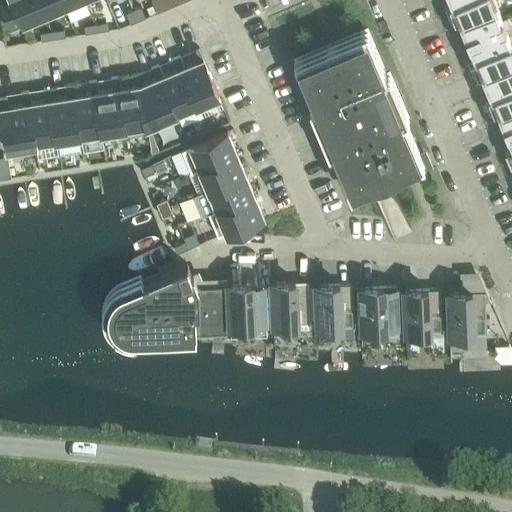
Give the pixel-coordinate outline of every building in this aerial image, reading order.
[(2,0),(1,0),(12,26),(45,13),(39,0),(2,0)] [(62,0),(39,0),(45,13),(64,4),(62,0)] [(62,0),(64,4),(66,9),(70,20),(91,11),(86,0),(85,0),(62,0)] [(511,39),(510,35),(507,27),(501,15),(495,0),(449,0),(463,32),(465,31),(458,34),(461,42),(461,43),(469,40),(467,41),(471,51),(480,71),(488,91),(488,92),(496,110),(501,121),(503,120),(503,121),(496,124),(499,132),(505,130),(511,147),(511,39)] [(139,3),(132,6),(138,19),(145,16),(139,3)] [(132,6),(125,9),(130,23),(138,19),(132,6)] [(107,14),(95,16),(97,30),(107,29),(109,28),(107,14)] [(95,16),(83,18),(85,32),(97,30),(95,16)] [(63,21),(51,23),(53,37),(65,35),(63,21)] [(51,23),(39,25),(41,39),(53,37),(51,23)] [(421,157),(419,151),(405,117),(400,119),(397,112),(405,109),(393,80),(385,84),(382,76),(387,74),(370,36),(363,39),(360,32),(335,42),(329,44),(301,56),(304,63),(296,67),(313,105),(318,103),(321,111),(313,114),(325,143),(333,139),(336,147),(331,149),(347,188),(355,184),(358,192),(371,186),(372,186),(390,178),(391,178),(392,177),(416,167),(414,162),(416,162),(415,159),(421,157)] [(195,60),(184,65),(201,106),(219,98),(221,98),(203,57),(199,46),(191,49),(195,60)] [(176,68),(163,74),(180,115),(201,106),(184,65),(180,54),(172,57),(176,68)] [(142,82),(140,83),(149,128),(151,127),(180,115),(163,74),(159,63),(151,66),(155,77),(142,82)] [(112,88),(98,90),(105,134),(128,130),(121,86),(119,75),(110,76),(112,88)] [(90,91),(76,93),(83,137),(105,134),(98,90),(96,78),(88,80),(90,91)] [(67,95),(53,97),(60,141),(83,137),(76,93),(74,82),(66,83),(67,95)] [(140,83),(121,86),(128,130),(146,127),(147,128),(149,128),(140,83)] [(45,98),(31,101),(38,144),(60,141),(53,97),(51,85),(43,87),(45,98)] [(6,93),(0,94),(0,117),(5,117),(6,123),(4,124),(8,149),(38,144),(31,101),(29,89),(20,90),(22,102),(8,104),(6,93)] [(151,127),(149,128),(153,153),(161,150),(161,149),(151,127)] [(191,145),(182,149),(191,170),(200,166),(236,151),(227,130),(192,145),(191,145)] [(236,151),(200,166),(209,187),(204,189),(204,190),(245,172),(236,151)] [(11,153),(0,153),(0,173),(13,172),(11,153)] [(153,161),(141,166),(144,173),(156,168),(153,161)] [(245,172),(204,190),(213,210),(208,212),(209,213),(254,194),(245,172)] [(254,194),(209,213),(218,234),(263,215),(254,194)] [(167,196),(156,201),(159,209),(170,204),(167,196)] [(170,204),(159,209),(162,216),(174,211),(170,204)] [(185,239),(174,244),(177,252),(188,247),(185,239)] [(114,305),(112,312),(113,319),(116,325),(121,330),(127,333),(134,334),(134,339),(167,338),(166,331),(194,330),(194,331),(230,330),(230,325),(228,283),(198,284),(193,273),(192,274),(187,263),(142,282),(144,286),(125,294),(118,299),(114,305)] [(308,279),(271,281),(272,297),(273,308),(273,318),(273,323),(310,322),(310,318),(309,285),(308,279)] [(264,281),(228,283),(230,325),(266,324),(266,318),(265,298),(264,281)] [(317,318),(317,326),(354,325),(352,282),(315,284),(315,285),(316,295),(317,318)] [(315,285),(309,285),(310,318),(314,318),(317,318),(316,295),(315,285)] [(361,329),(398,327),(396,285),(360,286),(361,329)] [(405,331),(442,330),(441,294),(441,287),(404,289),(405,331)] [(485,290),(448,291),(448,293),(448,307),(449,329),(450,334),(486,332),(485,290)] [(448,293),(441,294),(442,330),(449,329),(448,307),(448,293)]
